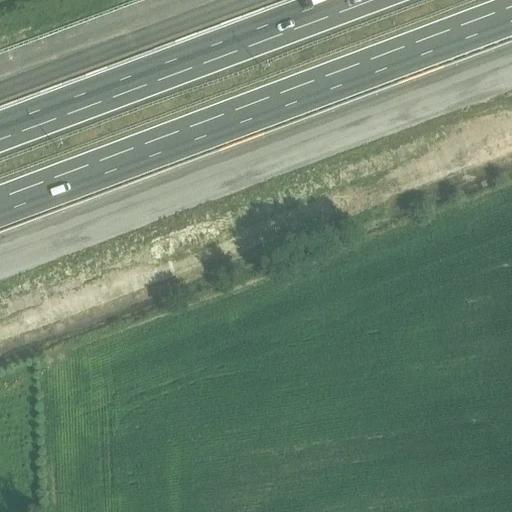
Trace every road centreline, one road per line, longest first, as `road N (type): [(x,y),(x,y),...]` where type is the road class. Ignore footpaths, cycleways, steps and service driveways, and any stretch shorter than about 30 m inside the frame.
road 1 (motorway): [(0,231),(511,41)]
road 2 (motorway): [(337,0),(0,126)]
